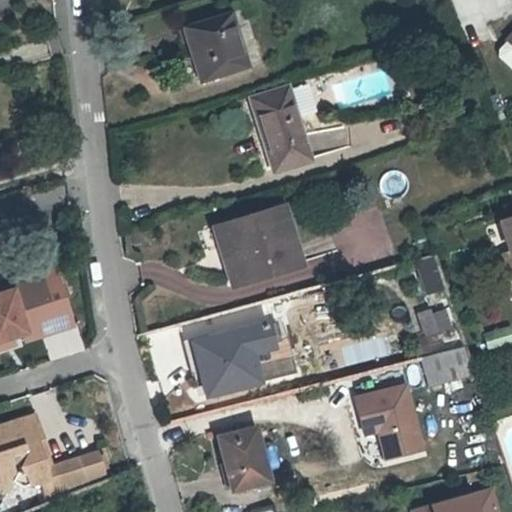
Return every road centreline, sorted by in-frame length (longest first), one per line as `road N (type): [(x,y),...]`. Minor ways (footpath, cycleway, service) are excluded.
road 1 (residential): [(122,348),(72,0)]
road 2 (residential): [(168,511),(122,348)]
road 3 (residential): [(0,385),(122,348)]
